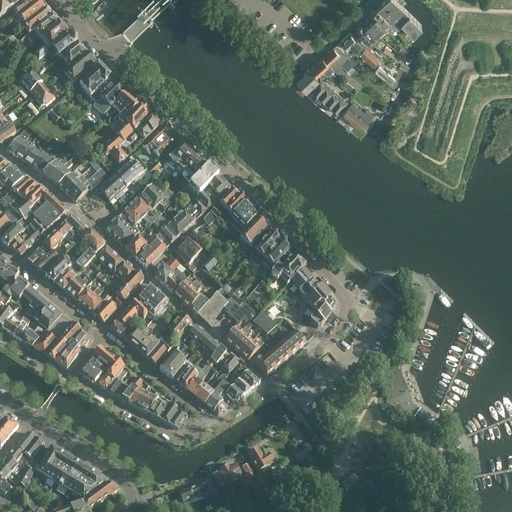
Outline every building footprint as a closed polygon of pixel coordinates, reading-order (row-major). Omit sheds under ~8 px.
[(0,18),(24,0),(6,0),(0,5),(0,18)] [(36,0),(27,0),(13,11),(24,26),(45,9),(39,2),(36,0)] [(400,22),(413,35),(421,26),(393,0),(385,0),(377,8),(395,27),(400,22)] [(377,8),(376,8),(369,15),(383,28),(386,25),(390,29),(392,26),(394,28),(395,27),(377,8)] [(28,36),(52,17),(45,9),(24,26),(21,28),(28,36)] [(383,28),(369,15),(361,22),(376,35),(379,39),(384,34),(380,31),(383,28)] [(37,40),(58,24),(52,17),(28,36),(26,38),(31,45),(37,40)] [(376,35),(361,22),(354,28),(372,45),(377,41),(373,37),(376,35)] [(51,51),(70,37),(58,24),(37,40),(44,49),(34,57),(38,62),(39,63),(52,52),(51,51)] [(355,39),(349,32),(336,44),(342,51),(348,45),(357,54),(366,44),(358,36),(355,39)] [(51,51),(52,52),(59,60),(60,59),(77,45),(70,37),(51,51)] [(342,51),(336,44),(322,57),(332,69),(340,77),(341,75),(357,89),(362,85),(345,71),(346,70),(341,65),(349,58),(342,51)] [(366,44),(357,54),(369,66),(374,70),(377,65),(379,64),(375,61),(379,57),(366,44)] [(64,75),(86,56),(83,53),(77,45),(60,59),(65,65),(59,69),(61,72),(57,76),(60,79),(64,75)] [(397,52),(404,56),(406,51),(400,48),(397,52)] [(403,59),(395,54),(393,58),(400,63),(403,59)] [(64,75),(72,85),(95,65),(89,59),(86,56),(64,75)] [(332,69),(322,57),(310,68),(317,75),(317,74),(323,78),(332,69)] [(345,71),(362,85),(369,91),(373,85),(351,66),(355,61),(351,57),(349,58),(341,65),(346,70),(345,71)] [(32,66),(34,69),(39,75),(45,71),(39,63),(38,62),(32,66)] [(374,70),(392,85),(395,79),(377,65),(374,70)] [(107,79),(98,68),(79,86),(82,89),(89,97),(95,104),(102,97),(97,92),(109,80),(107,79)] [(17,78),(19,81),(29,73),(26,70),(17,78)] [(291,79),(298,87),(302,92),(317,79),(308,70),(303,75),(299,71),(291,79)] [(45,107),(54,100),(31,72),(29,73),(19,81),(41,108),(45,107)] [(310,89),(317,95),(326,84),(319,78),(310,89)] [(117,88),(109,80),(97,92),(102,97),(95,104),(91,107),(102,117),(124,95),(117,88)] [(326,84),(317,95),(324,101),(333,90),(326,84)] [(324,101),(331,106),(340,96),(333,90),(324,101)] [(109,126),(112,123),(132,102),(127,98),(124,95),(102,117),(101,118),(109,126)] [(340,96),(331,106),(338,112),(347,102),(340,96)] [(117,128),(123,122),(139,108),(132,102),(112,123),(117,128)] [(366,109),(365,110),(363,112),(352,102),(342,114),(360,130),(373,115),(366,109)] [(150,117),(139,108),(123,122),(125,123),(115,133),(119,136),(115,137),(105,145),(104,150),(107,153),(112,152),(120,145),(133,131),(135,133),(150,117)] [(58,117),(52,110),(48,113),(54,120),(58,117)] [(6,116),(3,118),(3,119),(0,121),(0,133),(9,127),(8,126),(12,123),(6,116)] [(133,131),(120,145),(125,151),(129,147),(129,148),(139,138),(138,138),(139,136),(143,140),(159,125),(150,117),(135,133),(133,131)] [(162,126),(141,147),(148,155),(152,151),(159,159),(178,140),(162,126)] [(9,127),(0,133),(0,145),(14,134),(9,127)] [(13,156),(25,142),(30,137),(27,135),(24,133),(22,135),(7,152),(13,156)] [(13,156),(19,160),(35,141),(34,141),(31,139),(28,144),(25,142),(13,156)] [(39,145),(35,141),(19,160),(24,164),(38,148),(37,147),(39,145)] [(125,151),(120,145),(112,152),(121,162),(129,155),(125,151)] [(196,157),(183,145),(168,161),(176,168),(177,167),(183,172),(196,157)] [(40,146),(38,148),(24,164),(30,168),(46,150),(40,146)] [(80,149),(75,155),(82,163),(88,157),(80,149)] [(30,168),(32,169),(36,172),(52,155),(46,150),(30,168)] [(57,162),(42,176),(48,180),(68,161),(74,155),(71,152),(65,157),(64,155),(63,156),(65,159),(60,165),(57,162)] [(52,155),(36,172),(42,176),(57,162),(58,160),(52,155)] [(208,168),(202,162),(196,157),(183,172),(180,175),(191,186),(208,168)] [(132,163),(131,161),(122,169),(136,184),(144,176),(148,180),(151,176),(146,171),(135,160),(132,163)] [(0,176),(10,169),(0,161),(0,176)] [(68,161),(48,180),(57,186),(70,175),(65,170),(71,164),(68,161)] [(146,171),(151,176),(160,168),(155,163),(146,171)] [(92,168),(97,174),(101,170),(95,164),(92,168)] [(217,177),(211,171),(208,168),(191,186),(188,188),(198,197),(202,193),(217,177)] [(0,176),(6,183),(17,174),(10,169),(0,176)] [(136,184),(122,169),(114,176),(126,189),(130,185),(132,187),(136,184)] [(101,170),(97,174),(95,175),(100,181),(105,176),(101,170)] [(17,174),(6,183),(11,190),(25,179),(17,174)] [(64,192),(76,180),(70,175),(57,186),(58,187),(64,192)] [(82,186),(69,198),(75,204),(88,192),(86,190),(89,186),(91,189),(100,181),(95,175),(94,175),(95,176),(87,183),(83,187),(82,186)] [(126,189),(114,176),(106,183),(120,198),(121,199),(124,203),(127,200),(122,196),(123,195),(121,193),(126,189)] [(76,180),(64,192),(69,198),(82,186),(83,187),(87,183),(81,177),(77,181),(76,180)] [(229,188),(220,179),(217,177),(202,193),(213,204),(219,198),(229,188)] [(12,191),(17,196),(32,184),(25,179),(11,190),(12,191)] [(106,183),(98,191),(109,204),(114,199),(116,201),(120,198),(106,183)] [(24,201),(25,201),(38,188),(32,184),(17,196),(24,201)] [(139,198),(152,211),(157,207),(164,199),(160,195),(152,186),(139,198)] [(169,194),(164,199),(170,205),(186,189),(183,186),(172,197),(169,194)] [(25,201),(32,208),(28,212),(30,214),(33,217),(41,209),(38,205),(37,206),(36,204),(46,194),(43,192),(38,188),(25,201)] [(160,195),(164,199),(169,194),(165,190),(160,195)] [(221,207),(225,211),(239,198),(232,191),(218,204),(210,213),(216,218),(217,220),(222,215),(217,210),(221,207)] [(195,200),(197,201),(206,210),(213,204),(202,193),(198,197),(195,200)] [(46,205),(50,209),(56,203),(46,194),(36,204),(37,206),(38,205),(41,209),(46,205)] [(2,198),(8,204),(11,201),(6,195),(2,198)] [(138,197),(132,203),(152,224),(156,220),(158,218),(155,215),(153,218),(149,214),(152,211),(139,198),(138,197)] [(244,203),(239,198),(225,211),(228,214),(220,222),(224,225),(230,219),(244,203)] [(8,204),(14,211),(17,207),(11,201),(8,204)] [(18,208),(17,207),(14,211),(23,221),(30,214),(28,212),(32,208),(25,201),(24,201),(25,202),(18,208)] [(192,217),(196,221),(206,210),(197,201),(191,206),(189,204),(183,211),(191,219),(192,217)] [(50,209),(60,219),(67,212),(56,203),(50,209)] [(152,224),(132,203),(126,209),(139,223),(142,220),(146,224),(143,227),(146,230),(151,225),(152,224)] [(230,219),(243,232),(258,216),(244,203),(230,219)] [(46,205),(41,209),(33,217),(36,220),(38,222),(41,219),(49,229),(60,219),(50,209),(46,205)] [(191,219),(183,211),(179,206),(172,212),(188,229),(194,222),(191,219)] [(120,215),(132,227),(137,232),(138,233),(141,230),(137,225),(139,223),(126,209),(120,215)] [(188,229),(172,212),(169,209),(166,212),(172,219),(169,221),(182,234),(188,229)] [(0,237),(10,227),(16,222),(6,213),(1,219),(0,217),(0,237)] [(216,218),(210,213),(204,219),(206,224),(208,226),(216,218)] [(80,224),(71,216),(63,225),(70,233),(80,224)] [(156,220),(176,240),(182,234),(169,221),(167,219),(162,219),(159,216),(158,218),(156,220)] [(258,216),(243,232),(239,237),(251,248),(257,242),(255,240),(268,226),(258,216)] [(122,225),(116,218),(103,231),(109,237),(122,225)] [(29,248),(49,229),(41,219),(38,222),(36,220),(29,227),(26,230),(30,235),(23,243),(29,248)] [(8,247),(26,230),(29,227),(23,220),(16,226),(0,241),(8,247)] [(156,232),(170,246),(176,240),(156,220),(152,224),(151,225),(154,228),(156,226),(158,229),(156,232)] [(78,242),(88,232),(80,224),(70,233),(78,242)] [(70,233),(63,225),(54,233),(61,240),(63,238),(73,247),(76,244),(78,242),(70,233)] [(109,237),(115,242),(128,230),(122,225),(109,237)] [(132,227),(128,230),(115,242),(122,248),(135,236),(133,235),(137,232),(132,227)] [(29,248),(23,243),(30,235),(26,230),(8,247),(19,257),(29,248)] [(104,246),(95,238),(88,232),(78,242),(76,244),(78,246),(80,243),(89,251),(88,252),(89,253),(93,252),(96,255),(104,246)] [(50,252),(55,247),(61,240),(54,233),(42,244),(50,252)] [(129,255),(131,257),(134,260),(154,239),(150,234),(142,242),(129,255)] [(254,251),(264,260),(279,242),(270,234),(254,251)] [(145,270),(155,260),(168,247),(157,236),(154,239),(134,260),(145,270)] [(129,255),(142,242),(137,238),(124,250),(129,255)] [(182,247),(195,258),(202,251),(189,239),(182,247)] [(289,251),(279,242),(264,260),(273,268),(289,251)] [(42,244),(26,262),(43,276),(58,261),(50,252),(42,244)] [(74,264),(77,267),(82,272),(94,258),(105,247),(104,246),(96,255),(93,252),(89,253),(88,252),(77,264),(72,260),(71,261),(66,257),(61,261),(69,268),(74,264)] [(94,258),(100,264),(101,264),(111,253),(105,247),(94,258)] [(195,258),(182,247),(176,254),(189,266),(195,258)] [(111,253),(101,264),(107,269),(117,258),(111,253)] [(206,272),(215,263),(209,256),(200,266),(206,272)] [(107,269),(108,271),(110,273),(106,277),(109,280),(113,275),(123,264),(117,258),(107,269)] [(179,266),(172,259),(164,268),(171,275),(179,266)] [(279,266),(278,265),(271,273),(286,286),(291,281),(302,269),(304,266),(299,261),(297,260),(295,262),(291,259),(290,261),(289,260),(285,265),(284,264),(279,270),(277,268),(279,266)] [(0,281),(8,287),(18,274),(12,269),(11,270),(6,266),(6,265),(0,260),(0,281)] [(44,277),(52,284),(53,284),(69,268),(61,261),(44,277)] [(69,268),(53,284),(62,291),(75,278),(71,273),(77,267),(74,264),(69,268)] [(120,288),(130,295),(142,281),(123,264),(113,275),(118,279),(120,278),(125,283),(120,288)] [(154,278),(163,286),(170,278),(172,276),(162,267),(154,278)] [(299,295),(300,297),(315,314),(310,320),(311,324),(318,330),(321,329),(332,316),(331,315),(336,310),(336,307),(331,302),(333,299),(319,283),(316,283),(315,283),(302,269),(291,281),(300,292),(299,292),(299,295)] [(173,280),(170,278),(163,286),(172,294),(182,284),(190,275),(186,272),(182,276),(181,275),(178,280),(175,278),(173,280)] [(75,278),(62,291),(67,295),(75,301),(86,288),(91,283),(85,278),(81,283),(75,278)] [(17,304),(28,289),(18,282),(9,295),(5,292),(2,296),(9,301),(11,303),(13,300),(17,304)] [(181,302),(197,285),(193,282),(189,286),(185,282),(174,293),(175,297),(181,302)] [(200,288),(197,285),(181,302),(188,309),(200,296),(196,292),(200,288)] [(148,287),(135,302),(152,318),(152,319),(166,303),(148,287)] [(86,288),(75,301),(86,310),(96,298),(101,292),(97,289),(92,294),(86,288)] [(114,294),(123,303),(130,295),(120,288),(114,294)] [(15,306),(16,307),(36,323),(49,307),(29,290),(28,289),(17,304),(15,306)] [(257,301),(263,295),(256,289),(251,295),(257,301)] [(212,298),(196,316),(199,319),(210,329),(214,325),(211,323),(223,309),(228,303),(226,302),(216,293),(212,298)] [(96,298),(86,310),(93,316),(94,316),(106,303),(109,299),(104,295),(100,301),(96,298)] [(7,305),(9,301),(2,296),(0,298),(0,315),(3,310),(7,305)] [(204,300),(200,296),(188,309),(196,316),(212,298),(209,296),(204,300)] [(113,303),(118,308),(122,304),(117,299),(113,303)] [(227,314),(235,304),(229,299),(226,302),(228,303),(223,309),(227,314)] [(150,320),(152,318),(135,302),(129,308),(138,317),(141,320),(145,316),(150,320)] [(94,316),(103,324),(115,311),(106,303),(94,316)] [(235,304),(227,314),(233,318),(241,309),(240,309),(235,304)] [(7,305),(3,310),(0,315),(0,329),(2,330),(8,321),(15,312),(7,305)] [(239,324),(245,317),(252,323),(257,318),(251,311),(243,305),(240,309),(241,309),(233,318),(239,324)] [(36,323),(48,332),(61,317),(49,307),(36,323)] [(129,308),(121,317),(117,321),(126,329),(138,317),(129,308)] [(257,318),(252,323),(266,335),(276,327),(262,312),(257,318)] [(167,329),(178,339),(191,324),(179,313),(167,329)] [(45,334),(57,344),(60,341),(72,327),(61,317),(48,332),(45,334)] [(2,330),(12,337),(24,320),(23,319),(21,323),(13,318),(10,323),(8,321),(2,330)] [(29,323),(24,320),(12,337),(21,343),(22,343),(27,335),(23,333),(26,328),(29,323)] [(132,333),(126,329),(117,321),(109,329),(125,342),(132,333)] [(72,327),(60,341),(67,347),(71,343),(80,333),(72,327)] [(216,345),(210,340),(195,327),(187,336),(204,350),(200,356),(207,362),(219,348),(216,345)] [(224,341),(232,348),(248,330),(245,327),(241,332),(236,328),(224,341)] [(22,343),(31,349),(38,342),(35,340),(41,331),(37,328),(33,333),(26,328),(23,333),(27,335),(22,343)] [(132,333),(125,342),(154,366),(169,349),(161,341),(157,345),(150,339),(148,341),(135,330),(132,333)] [(252,333),(248,330),(232,348),(240,355),(252,341),(247,338),(252,333)] [(298,351),(306,345),(294,331),(289,335),(285,331),(283,333),(298,351)] [(71,343),(81,351),(88,341),(80,333),(71,343)] [(283,333),(282,333),(279,336),(282,341),(279,344),(290,358),(298,351),(283,333)] [(31,349),(45,358),(57,344),(45,334),(38,342),(31,349)] [(60,341),(57,344),(45,358),(53,363),(62,352),(67,347),(60,341)] [(256,346),(252,341),(240,355),(247,361),(263,344),(261,341),(256,346)] [(71,343),(67,347),(62,352),(73,361),(81,351),(71,343)] [(279,344),(278,344),(273,348),(270,344),(267,346),(282,364),(290,358),(279,344)] [(282,364),(267,346),(263,349),(267,354),(263,357),(274,371),(282,364)] [(219,348),(207,362),(206,364),(209,367),(212,363),(219,368),(228,356),(219,348)] [(113,382),(123,370),(99,350),(92,359),(107,372),(105,375),(113,382)] [(65,370),(73,361),(62,352),(53,363),(65,370)] [(185,364),(172,354),(158,370),(172,381),(185,364)] [(227,376),(237,363),(229,357),(220,370),(222,371),(216,378),(221,382),(226,375),(227,376)] [(266,377),(274,371),(263,357),(258,362),(254,357),(249,363),(253,366),(254,365),(266,377)] [(107,372),(92,359),(85,367),(102,379),(105,375),(107,372)] [(185,364),(172,381),(179,386),(192,369),(185,364)] [(194,380),(185,391),(194,398),(203,387),(200,384),(211,369),(209,367),(206,364),(201,371),(194,380)] [(259,383),(239,365),(232,373),(240,381),(239,381),(249,390),(259,383)] [(192,369),(179,386),(185,391),(194,380),(201,371),(194,366),(192,369)] [(102,379),(85,367),(78,376),(96,386),(102,379)] [(123,370),(113,382),(105,392),(121,401),(130,390),(132,387),(130,385),(135,379),(130,375),(123,385),(119,382),(126,372),(123,370)] [(410,406),(400,375),(399,372),(398,372),(387,404),(415,423),(418,418),(410,412),(413,408),(410,406)] [(233,389),(241,397),(249,390),(239,381),(240,381),(232,373),(230,376),(237,383),(232,388),(233,389)] [(105,375),(102,379),(96,386),(105,392),(113,382),(105,375)] [(135,394),(142,385),(135,379),(130,385),(132,387),(130,390),(135,394)] [(203,387),(194,398),(203,405),(211,396),(221,383),(218,380),(209,391),(203,387)] [(211,396),(203,405),(212,412),(225,397),(225,396),(223,394),(228,388),(222,383),(221,383),(211,396)] [(142,385),(135,394),(127,405),(135,409),(147,389),(142,385)] [(225,397),(232,403),(241,397),(233,389),(232,388),(225,396),(225,397)] [(147,416),(158,397),(147,389),(135,409),(145,414),(147,416)] [(130,390),(121,401),(127,405),(135,394),(130,390)] [(169,406),(163,401),(158,397),(147,416),(159,422),(169,406)] [(217,415),(228,407),(232,403),(225,397),(212,412),(217,415)] [(169,406),(159,422),(167,426),(178,412),(169,406)] [(178,412),(167,426),(176,430),(186,418),(178,412)] [(5,420),(0,426),(0,447),(17,428),(5,420)] [(36,440),(35,439),(27,434),(15,448),(23,455),(24,455),(36,440)] [(426,436),(420,444),(430,453),(437,444),(426,436)] [(30,460),(43,444),(36,440),(24,455),(23,455),(17,463),(18,464),(18,463),(23,467),(22,467),(23,468),(22,470),(19,474),(21,475),(25,469),(26,469),(30,464),(24,459),(26,457),(30,460)] [(23,455),(15,448),(7,458),(22,470),(23,468),(22,467),(23,467),(18,463),(18,464),(17,463),(23,455)] [(297,460),(308,453),(304,448),(294,454),(297,460)] [(35,473),(53,484),(68,460),(50,449),(35,473)] [(262,458),(258,451),(248,457),(258,473),(262,478),(271,473),(268,468),(268,467),(273,464),(268,455),(262,458)] [(22,470),(7,458),(0,466),(15,479),(19,474),(22,470)] [(86,470),(68,460),(53,484),(71,494),(86,470)] [(248,476),(247,476),(245,478),(248,483),(256,478),(248,464),(243,467),(248,476)] [(15,479),(0,466),(0,480),(3,483),(7,479),(15,485),(16,484),(21,475),(19,474),(15,479)] [(219,474),(226,487),(226,488),(237,482),(241,479),(234,466),(230,468),(228,469),(227,468),(223,470),(223,472),(219,474)] [(33,474),(26,469),(25,469),(21,475),(16,484),(24,489),(33,474)] [(71,494),(77,498),(81,491),(82,492),(85,486),(87,488),(95,476),(86,470),(71,494)] [(209,479),(211,483),(216,492),(221,490),(222,493),(226,491),(224,488),(226,487),(219,474),(209,479)] [(96,491),(102,487),(107,483),(95,476),(87,488),(85,486),(82,492),(81,491),(77,498),(81,501),(83,500),(89,496),(96,491)] [(3,483),(0,480),(0,494),(3,498),(5,496),(6,497),(9,496),(10,495),(10,492),(9,491),(11,489),(3,483)] [(107,483),(102,487),(110,496),(119,490),(107,483)] [(218,494),(216,492),(211,483),(200,487),(180,495),(183,503),(159,511),(172,511),(207,499),(218,494)] [(102,487),(96,491),(103,502),(110,496),(102,487)] [(35,507),(22,491),(20,496),(30,510),(35,507)] [(103,502),(96,491),(89,496),(96,507),(103,502)] [(83,500),(81,501),(87,511),(88,511),(96,507),(89,496),(83,500)] [(87,511),(81,501),(69,505),(71,511),(87,511)]
